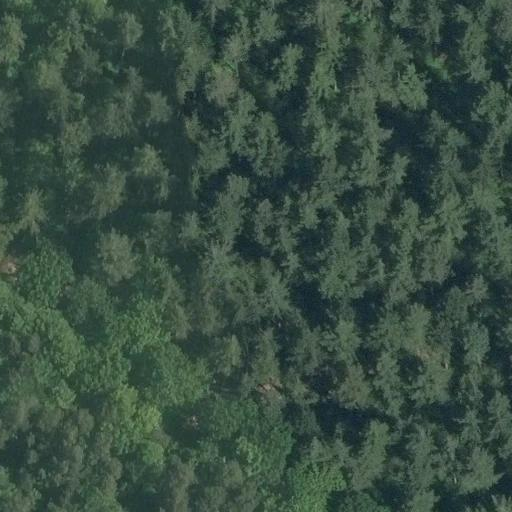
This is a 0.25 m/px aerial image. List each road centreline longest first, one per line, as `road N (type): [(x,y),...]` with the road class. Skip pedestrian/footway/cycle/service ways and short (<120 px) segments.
road 1 (track): [(347,511),(0,226)]
road 2 (unclassified): [(260,511),(0,292)]
